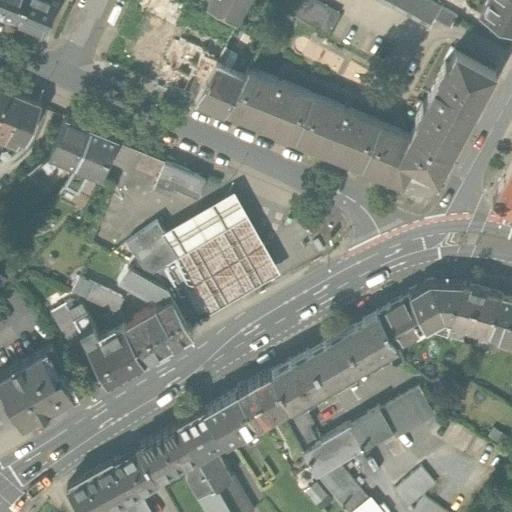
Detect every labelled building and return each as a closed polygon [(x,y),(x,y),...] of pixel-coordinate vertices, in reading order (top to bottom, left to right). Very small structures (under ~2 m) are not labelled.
[(0,0),(0,13),(14,19),(21,0),(0,0)] [(21,0),(14,19),(43,31),(56,0),(21,0)] [(184,0),(137,0),(136,4),(176,23),(186,1),(184,0)] [(208,0),(207,3),(236,19),(246,0),(208,0)] [(327,31),(339,10),(322,0),(283,0),(281,4),(327,31)] [(451,26),(457,14),(432,0),(384,0),(430,25),(434,17),(451,26)] [(511,0),(485,0),(480,11),(502,23),(503,22),(511,26),(511,0)] [(247,35),(238,30),(231,42),(241,47),(247,35)] [(194,95),(223,107),(247,65),(252,55),(224,40),(216,56),(194,95)] [(494,69),(455,47),(447,60),(444,58),(436,72),(438,73),(423,100),(421,99),(413,113),(417,115),(409,129),(450,150),(494,69)] [(223,107),(294,136),(312,91),(247,65),(223,107)] [(0,129),(8,133),(23,96),(0,86),(0,129)] [(294,136),(361,163),(379,119),(312,91),(294,136)] [(43,104),(23,96),(8,133),(27,141),(43,104)] [(60,156),(75,162),(90,124),(64,113),(49,150),(28,169),(38,180),(52,168),(49,165),(60,156)] [(408,131),(379,119),(361,163),(401,179),(411,161),(436,175),(450,150),(409,129),(408,131)] [(117,135),(90,124),(75,162),(66,177),(57,189),(67,195),(74,187),(78,190),(89,167),(101,172),(117,135)] [(496,200),(511,205),(511,157),(493,191),(496,200)] [(164,158),(152,183),(169,191),(173,183),(197,193),(205,175),(164,158)] [(12,185),(18,187),(21,185),(23,185),(29,180),(33,184),(38,180),(28,169),(18,177),(12,185)] [(228,296),(278,267),(250,219),(232,187),(163,227),(176,248),(206,303),(209,307),(228,296)] [(55,216),(67,195),(57,189),(44,206),(55,216)] [(126,236),(134,248),(127,259),(167,282),(172,292),(184,314),(206,303),(209,302),(203,289),(209,286),(186,242),(176,248),(163,227),(156,217),(126,236)] [(151,291),(162,298),(172,292),(167,282),(127,259),(116,277),(146,294),(151,291)] [(72,288),(116,308),(123,295),(78,274),(72,288)] [(445,316),(451,317),(463,280),(429,278),(410,289),(422,324),(423,327),(445,316)] [(478,336),(486,338),(502,291),(463,280),(451,317),(448,327),(461,331),(465,321),(482,327),(478,336)] [(410,289),(378,306),(396,338),(415,329),(417,332),(421,330),(419,326),(422,324),(410,289)] [(499,332),(511,335),(511,293),(502,291),(486,338),(485,341),(495,344),(499,332)] [(162,298),(123,320),(143,355),(191,328),(184,314),(172,292),(162,298)] [(85,336),(87,340),(97,335),(94,330),(98,327),(82,299),(75,303),(72,297),(50,309),(71,345),(85,336)] [(270,366),(289,399),(290,402),(399,341),(396,338),(378,306),(270,366)] [(119,322),(123,320),(116,308),(113,310),(119,322)] [(107,375),(143,355),(123,320),(119,322),(97,335),(87,340),(107,375)] [(95,383),(107,375),(87,340),(85,336),(71,345),(79,354),(95,383)] [(0,371),(0,385),(21,424),(84,389),(70,364),(65,367),(52,343),(0,371)] [(258,416),(289,399),(270,366),(237,385),(258,416)] [(418,383),(379,405),(392,426),(391,427),(394,432),(433,410),(418,383)] [(226,434),(258,416),(237,385),(204,403),(226,434)] [(303,400),(284,410),(316,469),(339,457),(391,427),(392,426),(379,405),(378,403),(322,434),(303,400)] [(204,403),(177,418),(216,483),(229,474),(214,448),(208,451),(205,446),(226,434),(204,403)] [(210,511),(233,511),(216,483),(177,418),(134,442),(135,444),(154,475),(166,469),(170,476),(188,466),(188,474),(210,511)] [(156,478),(154,475),(135,444),(130,447),(66,483),(84,511),(96,511),(144,485),(149,482),(156,478)] [(369,494),(339,457),(316,469),(349,510),(369,494)] [(420,461),(393,484),(407,501),(435,477),(420,461)] [(243,511),(249,509),(229,474),(216,483),(233,511),(243,511)] [(144,485),(96,511),(151,511),(142,496),(149,492),(144,485)] [(387,511),(371,492),(369,494),(349,510),(350,511),(387,511)] [(453,511),(424,492),(411,510),(414,511),(453,511)]
